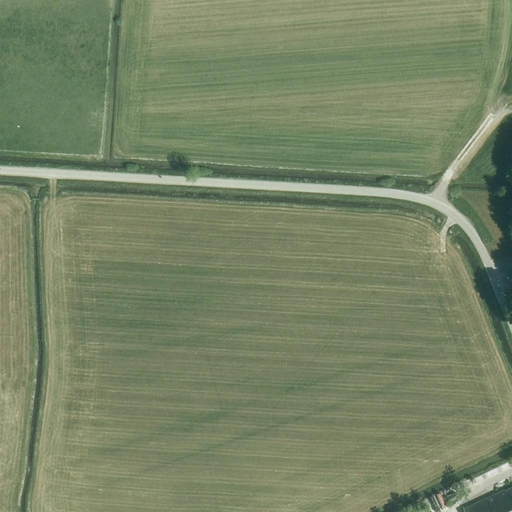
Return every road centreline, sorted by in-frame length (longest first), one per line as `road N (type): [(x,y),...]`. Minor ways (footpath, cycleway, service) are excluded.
road 1 (tertiary): [(511,322),(467,227),(432,203),(397,194),(0,173)]
road 2 (track): [(511,102),(492,114),(432,203)]
